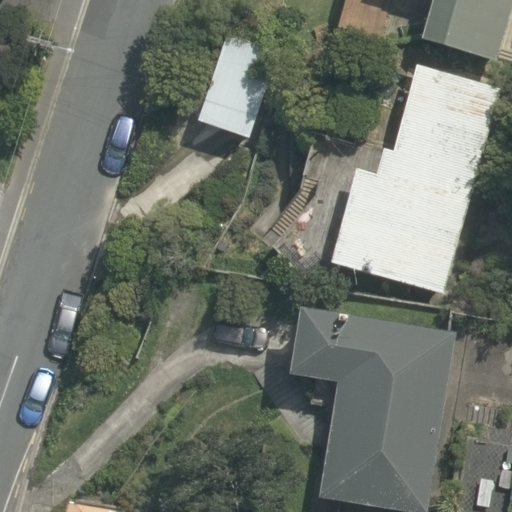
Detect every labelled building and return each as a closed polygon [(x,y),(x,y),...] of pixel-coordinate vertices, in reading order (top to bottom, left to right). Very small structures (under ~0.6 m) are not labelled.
[(511,0),(438,0),(425,49),(495,67),(511,0)] [(279,42),(222,28),(197,129),(253,143),(279,42)] [(502,92),(403,67),(376,175),(353,169),(329,267),(451,297),(502,92)] [(429,511),(453,331),(298,311),(287,391),(331,397),(317,503),(388,511),(429,511)] [(107,511),(66,501),(62,511),(107,511)]
